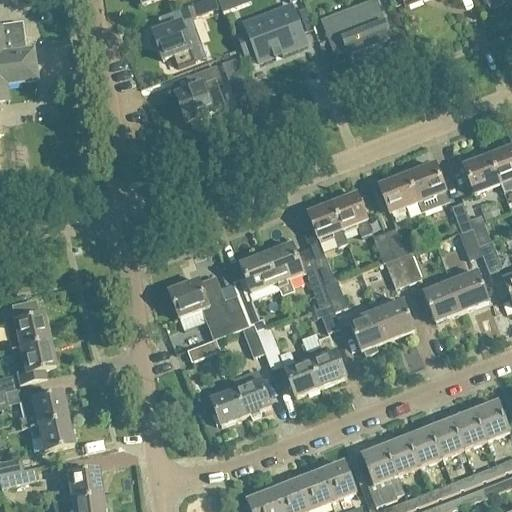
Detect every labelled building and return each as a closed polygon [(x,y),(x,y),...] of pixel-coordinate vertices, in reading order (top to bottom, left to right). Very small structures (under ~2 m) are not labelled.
[(178,26),(153,35),(163,63),(174,59),(178,70),(195,64),(191,53),(191,52),(182,27),(195,22),(194,20),(220,11),(216,0),(213,0),(174,15),(178,26)] [(511,1),(511,0),(486,0),(490,10),(511,1)] [(258,65),(307,46),(292,7),(276,13),(280,23),(264,30),(261,20),(244,27),(247,36),(238,40),(244,58),(254,54),(258,65)] [(393,47),(379,10),(367,15),(371,26),(356,31),(330,41),(335,56),(346,52),(351,63),(393,47)] [(24,52),(23,44),(24,44),(22,24),(21,25),(21,26),(0,28),(0,104),(7,104),(8,105),(9,105),(6,87),(36,82),(36,84),(37,84),(33,51),(24,52)] [(223,67),(234,95),(249,89),(238,61),(223,67)] [(226,110),(218,88),(223,86),(217,69),(195,77),(199,88),(176,97),(186,125),(226,110)] [(511,150),(490,159),(501,187),(511,182),(511,150)] [(474,197),(501,187),(490,159),(478,164),(476,160),(465,164),(467,168),(463,169),(474,197)] [(446,195),(435,167),(407,178),(418,206),(446,195)] [(423,219),(418,206),(407,178),(379,189),(390,217),(406,211),(411,224),(423,219)] [(372,237),(357,197),(333,207),(343,233),(356,228),(362,241),(372,237)] [(473,232),(470,224),(463,206),(452,210),(462,237),(473,232)] [(348,247),(343,233),(333,207),(308,216),(319,242),(333,237),(338,250),(348,247)] [(491,245),(481,219),(470,224),(473,232),(480,250),(491,245)] [(406,259),(396,232),(385,236),(395,263),(398,261),(406,259)] [(480,250),(473,232),(462,237),(459,238),(469,264),(483,259),(480,250)] [(395,263),(385,236),(373,241),(384,267),(385,266),(395,263)] [(266,257),(277,287),(282,300),(295,295),(290,282),(303,277),(292,247),(289,248),(288,245),(279,249),(280,252),(266,257)] [(503,271),(493,245),(491,245),(480,250),(483,259),(489,276),(503,271)] [(422,283),(411,256),(406,259),(398,261),(408,288),(422,283)] [(277,287),(266,257),(253,262),(252,259),(242,263),(243,265),(240,267),(245,280),(251,297),(277,287)] [(335,286),(325,259),(314,263),(319,276),(324,290),(335,286)] [(408,288),(398,261),(395,263),(385,266),(396,293),(408,288)] [(490,305),(478,275),(451,286),(462,316),(490,305)] [(331,307),(324,290),(319,276),(308,281),(320,312),(331,307)] [(185,334),(207,325),(214,343),(242,332),(249,330),(242,311),(230,316),(216,279),(200,286),(199,283),(169,294),(185,334)] [(511,279),(503,283),(511,307),(511,279)] [(240,306),(242,311),(249,330),(254,328),(257,336),(267,332),(263,322),(260,323),(249,298),(251,297),(245,280),(232,285),(240,306)] [(337,285),(335,286),(324,290),(331,307),(334,316),(348,311),(337,285)] [(462,316),(451,286),(423,296),(435,326),(462,316)] [(11,352),(49,343),(43,316),(39,317),(35,302),(12,308),(15,318),(4,321),(11,352)] [(415,334),(404,304),(376,315),(388,345),(415,334)] [(340,331),(334,316),(331,307),(320,312),(314,314),(317,322),(321,320),(327,337),(340,331)] [(388,345),(376,315),(349,326),(360,355),(364,354),(366,359),(377,355),(375,350),(388,345)] [(265,357),(257,336),(254,328),(249,330),(242,332),(254,362),(265,357)] [(278,352),(270,331),(267,332),(257,336),(265,357),(278,352)] [(318,344),(320,350),(305,356),(309,365),(319,392),(346,382),(334,350),(333,350),(329,340),(318,344)] [(55,370),(49,343),(11,352),(14,362),(20,388),(45,381),(44,372),(55,370)] [(221,354),(216,343),(188,354),(192,365),(221,354)] [(319,392),(309,365),(296,370),(290,355),(280,359),(284,370),(283,370),(295,401),(319,392)] [(194,369),(199,386),(220,379),(215,363),(194,369)] [(260,415),(271,411),(257,375),(233,385),(236,393),(246,420),(250,419),(252,422),(261,418),(260,415)] [(246,420),(236,393),(212,403),(222,430),(246,420)] [(21,433),(30,431),(68,422),(61,395),(31,402),(32,404),(21,407),(24,421),(19,423),(21,433)] [(510,435),(498,406),(475,415),(487,444),(510,435)] [(487,444),(475,415),(453,424),(465,453),(487,444)] [(73,443),(68,422),(30,431),(32,441),(40,439),(44,456),(74,448),(73,443)] [(465,453),(453,424),(431,433),(442,462),(465,453)] [(442,462),(431,433),(408,441),(420,471),(442,462)] [(405,497),(398,479),(420,471),(408,441),(386,450),(404,497),(405,497)] [(397,500),(404,497),(386,450),(363,459),(375,488),(369,491),(374,503),(376,511),(398,502),(397,500)] [(0,466),(0,478),(24,474),(21,461),(0,466)] [(500,478),(511,473),(511,462),(497,469),(500,478)] [(356,496),(352,485),(345,466),(320,476),(332,506),(356,496)] [(478,487),(500,478),(497,469),(474,478),(478,487)] [(35,471),(24,474),(0,478),(0,488),(1,492),(38,483),(35,471)] [(102,500),(100,487),(98,473),(82,475),(67,477),(70,493),(52,496),(54,507),(58,506),(102,500)] [(316,511),(332,506),(320,476),(296,485),(306,511),(316,511)] [(478,487),(474,478),(452,486),(455,495),(478,487)] [(506,492),(511,489),(511,480),(503,484),(506,492)] [(506,492),(503,484),(480,493),(483,501),(506,492)] [(306,511),(296,485),(272,495),(279,511),(306,511)] [(455,495),(452,486),(429,495),(433,504),(455,495)] [(483,501),(480,493),(458,501),(461,510),(483,501)] [(279,511),(272,495),(248,504),(251,511),(279,511)] [(413,511),(433,504),(429,495),(407,504),(410,511),(413,511)] [(103,511),(102,500),(58,506),(54,507),(55,511),(103,511)] [(455,511),(461,510),(458,501),(435,510),(436,511),(455,511)]
